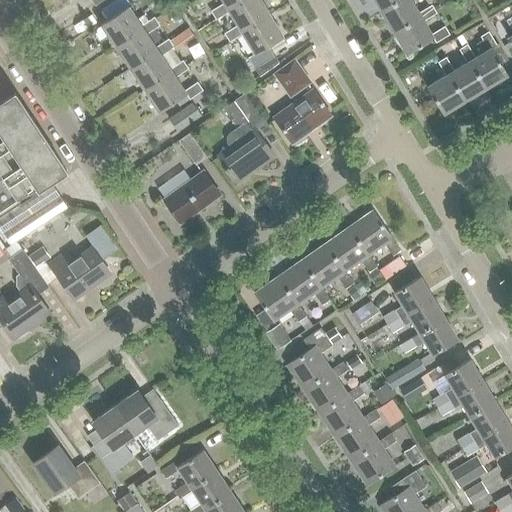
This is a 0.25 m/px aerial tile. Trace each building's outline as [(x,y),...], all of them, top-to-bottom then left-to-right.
[(236,26),(239,31),(268,13),(259,0),(239,0),(225,9),(222,3),(210,11),(215,20),(228,12),(236,26)] [(220,0),(223,3),(222,3),(225,9),(239,0),(220,0)] [(372,0),(379,11),(397,0),(372,0)] [(410,0),(397,0),(379,11),(392,33),(420,16),(423,21),(436,13),(431,5),(418,13),(410,0)] [(99,25),(112,45),(114,47),(142,28),(146,33),(158,25),(153,17),(140,25),(127,6),(99,25)] [(228,42),(241,34),(253,54),(246,58),(259,77),(279,63),(267,45),(282,36),(268,13),(239,31),(236,26),(224,34),(228,42)] [(423,21),(420,16),(392,33),(405,54),(433,38),(436,43),(449,35),(444,27),(432,35),(423,21)] [(146,33),(142,28),(114,47),(128,69),(157,50),(160,55),(172,47),(167,39),(155,47),(146,33)] [(188,29),(170,41),(174,47),(173,47),(174,49),(193,36),(188,29)] [(475,56),(474,57),(468,60),(485,88),(507,75),(490,48),(495,45),(487,32),(480,37),(482,40),(475,44),(480,53),(475,56)] [(199,45),(190,51),(196,59),(204,53),(199,45)] [(468,60),(474,57),(466,45),(458,50),(460,53),(453,57),(459,66),(452,70),(448,72),(465,100),(485,88),(468,60)] [(160,55),(157,50),(128,69),(143,91),(172,72),(175,77),(187,69),(182,60),(169,69),(160,55)] [(272,74),(290,98),(312,83),(294,58),(272,74)] [(443,114),(465,100),(448,72),(452,70),(445,58),(437,63),(444,75),(426,86),(443,114)] [(174,77),(175,77),(172,72),(143,91),(157,113),(186,95),(189,99),(202,91),(196,83),(184,91),(174,77)] [(273,117),(291,143),(329,115),(311,90),(273,117)] [(217,157),(236,183),(273,156),(254,130),(252,131),(248,126),(260,118),(244,96),(224,111),(236,128),(228,134),(226,136),(225,138),(224,140),(224,143),(228,148),(217,157)] [(8,97),(0,101),(0,213),(59,175),(8,97)] [(201,115),(193,104),(170,120),(178,131),(201,115)] [(178,141),(195,165),(206,158),(189,133),(178,141)] [(163,200),(180,223),(218,196),(201,173),(163,200)] [(0,228),(9,242),(66,204),(53,185),(0,220),(0,228)] [(372,211),(349,227),(368,256),(384,244),(392,255),(399,250),(372,211)] [(349,227),(325,243),(344,272),(360,261),(368,272),(376,267),(368,256),(349,227)] [(0,243),(0,261),(8,256),(0,243)] [(325,243),(302,260),(321,289),(337,278),(345,289),(352,283),(344,272),(325,243)] [(50,258),(42,246),(28,256),(37,268),(50,258)] [(48,264),(73,299),(109,274),(90,248),(72,261),(66,252),(48,264)] [(2,296),(0,297),(0,324),(3,323),(13,337),(35,322),(37,324),(50,315),(36,296),(49,287),(22,250),(8,260),(18,274),(15,276),(15,285),(20,292),(7,302),(2,296)] [(398,256),(379,269),(385,279),(405,266),(398,256)] [(302,260),(278,277),(298,305),(313,294),(321,305),(329,300),(321,289),(302,260)] [(375,268),(366,275),(374,285),(383,279),(375,268)] [(298,305),(278,277),(254,294),(274,322),(290,311),(298,322),(306,316),(298,305)] [(419,277),(394,292),(402,305),(394,310),(399,317),(406,313),(432,298),(419,277)] [(353,286),(346,291),(353,301),(360,296),(353,286)] [(406,313),(399,317),(404,325),(411,321),(419,333),(444,318),(432,298),(406,313)] [(394,310),(383,317),(387,325),(399,317),(394,310)] [(399,317),(387,325),(392,332),(404,325),(399,317)] [(419,333),(411,338),(416,346),(423,341),(431,354),(457,339),(444,318),(419,333)] [(290,341),(279,324),(265,333),(276,350),(290,341)] [(334,327),(324,334),(326,337),(331,344),(341,338),(334,327)] [(320,328),(302,340),(308,349),(326,337),(324,334),(320,328)] [(327,338),(286,364),(287,365),(288,365),(296,377),(295,378),(296,379),(296,378),(303,388),(302,388),(302,389),(331,370),(330,370),(320,353),(332,345),(327,338)] [(411,338),(399,345),(404,353),(416,346),(411,338)] [(356,355),(346,362),(351,370),(361,363),(356,355)] [(417,358),(397,370),(384,378),(391,390),(424,370),(417,358)] [(469,359),(444,375),(451,388),(444,392),(449,400),(456,396),(482,380),(469,359)] [(331,370),(302,389),(303,389),(312,401),(311,402),(311,403),(312,402),(318,412),(318,413),(347,394),(346,394),(336,377),(348,369),(343,362),(330,370),(331,370)] [(400,391),(406,401),(426,389),(420,379),(400,391)] [(456,396),(449,400),(454,408),(461,403),(468,416),(494,400),(482,380),(456,396)] [(386,383),(372,392),(380,404),(394,395),(386,383)] [(347,394),(318,413),(319,413),(328,425),(327,425),(327,426),(328,426),(334,436),(334,437),(362,418),(362,417),(351,401),(364,393),(358,385),(346,394),(347,394)] [(136,389),(113,405),(133,432),(145,424),(156,439),(177,424),(158,398),(148,405),(136,389)] [(444,392),(432,399),(437,407),(449,400),(444,392)] [(391,399),(378,409),(387,422),(400,412),(391,399)] [(449,400),(437,407),(442,415),(454,408),(449,400)] [(494,400),(468,416),(476,428),(469,433),(474,441),(481,436),(506,421),(494,400)] [(133,432),(113,405),(91,421),(103,437),(93,444),(111,471),(132,456),(121,441),(133,432)] [(362,418),(334,437),(335,436),(343,449),(343,450),(344,450),(350,460),(378,442),(378,441),(367,425),(379,417),(374,409),(362,417),(362,418)] [(481,436),(474,441),(478,448),(485,444),(493,457),(511,445),(511,430),(506,421),(481,436)] [(378,442),(350,460),(350,461),(351,460),(359,473),(358,473),(359,474),(360,474),(366,483),(366,484),(366,485),(382,474),(394,466),(383,449),(395,441),(390,433),(378,441),(378,442)] [(469,433),(457,440),(462,448),(474,441),(469,433)] [(474,441),(462,448),(466,456),(478,448),(474,441)] [(423,459),(414,445),(403,452),(412,466),(423,459)] [(33,464),(53,492),(66,483),(76,498),(98,482),(83,461),(73,468),(57,446),(33,464)] [(178,470),(186,483),(189,488),(217,470),(203,449),(177,466),(174,461),(161,470),(166,478),(178,470)] [(449,472),(459,488),(486,472),(476,456),(449,472)] [(230,490),(217,470),(189,488),(186,483),(174,491),(180,499),(191,491),(200,504),(203,508),(230,490)] [(379,506),(383,511),(422,511),(424,511),(413,496),(424,488),(419,480),(379,506)] [(469,500),(487,494),(483,481),(464,487),(469,500)] [(241,511),(244,511),(230,490),(203,508),(200,504),(188,511),(203,511),(205,511),(241,511)] [(506,495),(494,502),(499,510),(511,502),(506,495)] [(15,498),(4,506),(8,511),(18,511),(23,509),(15,498)] [(511,511),(511,504),(511,502),(499,510),(500,511),(511,511)] [(143,511),(138,503),(124,511),(143,511)]
